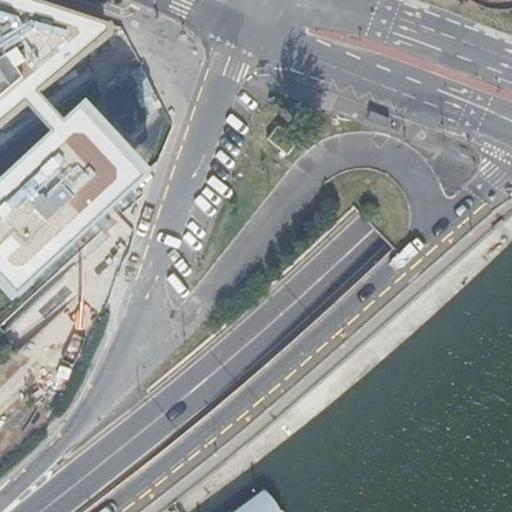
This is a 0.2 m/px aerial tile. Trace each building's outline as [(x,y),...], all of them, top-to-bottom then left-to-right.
[(23,0),(0,0),(0,53),(39,29),(61,14),(64,13),(39,5),(23,0)] [(96,23),(64,13),(61,14),(39,29),(66,76),(113,38),(112,28),(96,23)] [(39,29),(0,53),(0,83),(20,115),(27,109),(41,97),(58,83),(66,76),(39,29)] [(0,131),(20,115),(0,83),(0,131)] [(41,97),(27,109),(52,136),(65,124),(41,97)] [(148,181),(122,152),(92,120),(81,108),(65,124),(52,136),(0,183),(0,281),(18,301),(64,259),(140,188),(148,181)] [(280,127),(270,140),(282,149),(289,156),(294,149),(299,144),(300,142),(280,127)]
